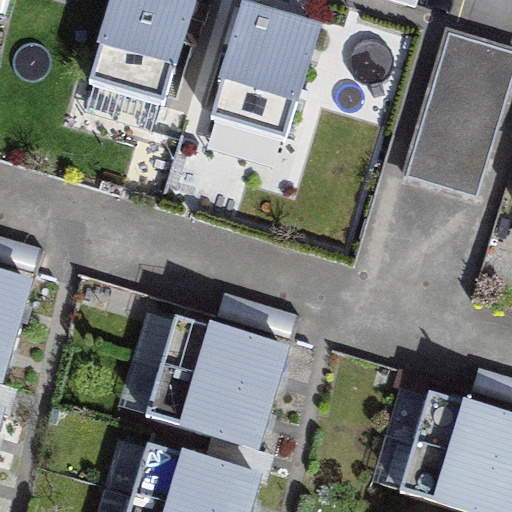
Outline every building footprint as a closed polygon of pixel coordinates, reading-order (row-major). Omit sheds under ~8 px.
[(114,0),(90,84),(163,106),(195,0),(114,0)] [(244,10),(211,121),(285,143),(318,32),(244,10)] [(511,82),(511,53),(449,35),(406,179),(477,200),(511,82)] [(28,286),(0,277),(0,331),(14,336),(28,286)] [(285,353),(176,320),(161,369),(271,401),(285,353)] [(0,381),(14,336),(0,331),(0,381)] [(271,401),(161,369),(146,419),(256,451),(271,401)] [(511,420),(430,396),(415,445),(511,474),(511,420)] [(511,511),(511,474),(415,445),(400,494),(458,511),(511,511)] [(248,511),(258,480),(148,447),(133,497),(184,511),(248,511)] [(184,511),(133,497),(128,511),(184,511)]
